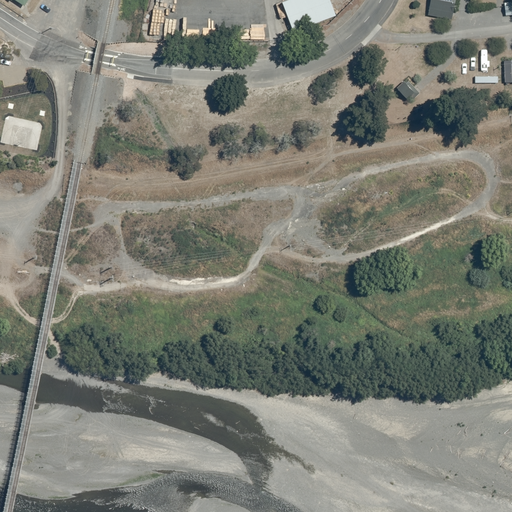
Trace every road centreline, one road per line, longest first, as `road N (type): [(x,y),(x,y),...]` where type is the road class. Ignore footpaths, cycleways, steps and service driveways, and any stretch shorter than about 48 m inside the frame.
road 1 (residential): [(0,16),(69,52),(248,71),(325,52),(381,0)]
road 2 (track): [(58,49),(66,91),(54,189),(35,221),(0,215)]
